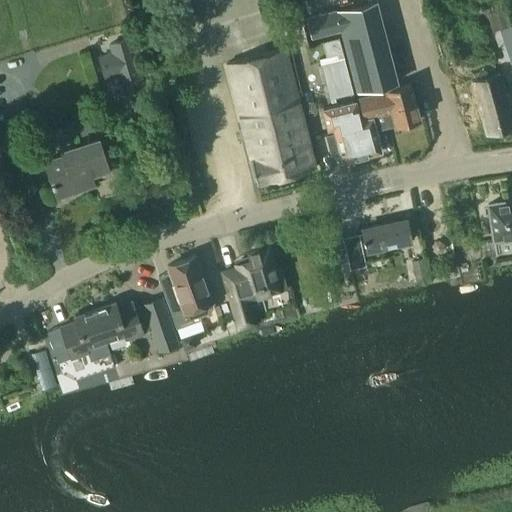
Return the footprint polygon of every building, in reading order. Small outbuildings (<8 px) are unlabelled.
[(369,0),(305,16),(311,37),(337,31),(342,36),(356,91),(397,81),(375,0),(369,0)] [(511,27),(499,31),(505,49),(511,46),(511,27)] [(166,33),(163,33),(167,52),(185,49),(181,31),(174,31),(166,33)] [(448,38),(456,63),(467,60),(459,35),(448,38)] [(125,93),(143,88),(129,39),(111,44),(113,54),(100,58),(105,75),(119,72),(125,93)] [(257,183),(315,168),(285,48),(227,63),(257,183)] [(353,92),(344,58),(320,64),(329,99),(353,92)] [(511,114),(500,72),(472,79),(487,135),(511,128),(511,114)] [(411,83),(387,89),(393,113),(385,115),(387,125),(395,123),(395,125),(420,119),(411,83)] [(393,113),(387,89),(360,96),(363,107),(357,108),(355,99),(353,100),(357,112),(362,111),(364,118),(356,122),(365,155),(381,151),(375,128),(387,125),(385,115),(393,113)] [(142,96),(133,99),(136,111),(146,108),(142,96)] [(357,112),(353,100),(323,108),(328,129),(334,127),(335,133),(327,135),(331,152),(335,155),(340,154),(342,161),(365,155),(356,122),(364,118),(362,111),(357,112)] [(109,168),(99,137),(60,150),(62,155),(44,161),(57,197),(84,188),(81,178),(109,168)] [(511,200),(488,204),(494,239),(511,236),(511,200)] [(411,239),(406,218),(362,227),(366,249),(411,239)] [(365,265),(358,234),(343,237),(350,269),(365,265)] [(432,245),(432,248),(433,251),(435,253),(438,253),(441,252),(443,250),(443,247),(442,244),(440,242),(437,242),(434,243),(432,245)] [(223,272),(239,327),(254,322),(247,299),(286,288),(280,269),(274,270),(268,247),(248,253),(250,260),(236,264),(237,268),(223,272)] [(164,292),(177,326),(200,318),(199,314),(200,314),(200,313),(211,310),(213,305),(211,301),(212,301),(196,255),(167,265),(176,288),(164,292)] [(424,258),(411,261),(416,283),(429,280),(424,258)] [(116,300),(95,308),(106,340),(124,334),(126,339),(144,333),(153,330),(155,337),(175,330),(167,307),(162,295),(143,302),(143,303),(135,306),(133,301),(118,306),(116,300)] [(106,340),(95,308),(74,316),(75,320),(60,326),(63,334),(50,338),(58,361),(71,356),(72,358),(89,352),(87,347),(106,340)]
